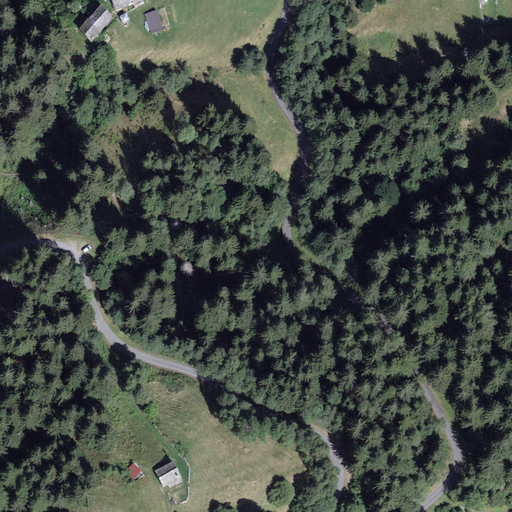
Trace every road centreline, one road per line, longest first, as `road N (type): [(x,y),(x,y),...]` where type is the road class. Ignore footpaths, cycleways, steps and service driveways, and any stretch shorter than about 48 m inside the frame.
road 1 (unclassified): [(289,0),(268,62),(306,144),(288,239),(302,260),(398,336),(458,448),(455,475),(420,511)]
road 2 (unclassified): [(328,511),(341,471),(325,437),(246,405),(200,373),(124,347),(102,325),(70,248),(0,250)]
